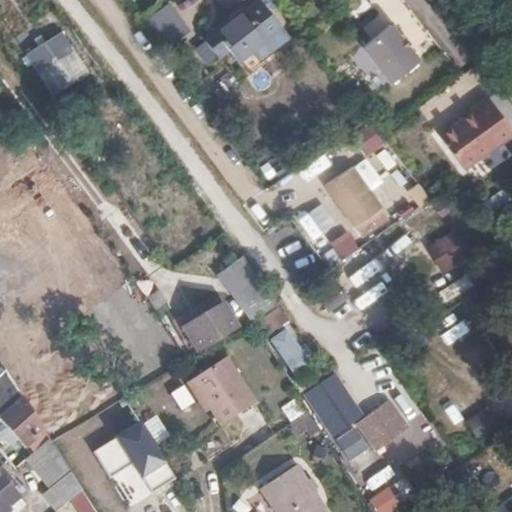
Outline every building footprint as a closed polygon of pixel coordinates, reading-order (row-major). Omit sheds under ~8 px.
[(230,49),(238,59),(277,25),(256,0),(255,0),(244,9),(243,7),(217,29),(205,38),(220,56),(230,49)] [(167,48),(189,29),(166,2),(144,20),(167,48)] [(202,34),(205,38),(217,29),(213,25),(202,34)] [(419,62),(388,25),(357,50),(389,88),(419,62)] [(75,48),(61,30),(29,54),(43,72),(75,48)] [(468,163),(511,127),(511,118),(489,90),(473,103),(474,104),(442,130),(468,163)] [(97,103),(117,130),(132,119),(112,92),(97,103)] [(367,157),(382,144),(364,123),(348,137),(367,157)] [(353,166),(326,184),(338,201),(344,197),(350,207),(349,207),(360,223),(383,207),(353,166)] [(413,190),(425,205),(434,198),(422,183),(413,190)] [(344,197),(338,201),(356,226),(360,223),(349,207),(350,207),(344,197)] [(399,258),(412,239),(401,232),(389,251),(399,258)] [(217,274),(248,326),(259,319),(267,333),(283,323),(244,258),(217,274)] [(409,330),(369,272),(338,293),(349,309),(357,303),(362,309),(371,303),(388,329),(374,336),(383,349),(409,330)] [(215,304),(196,274),(160,299),(179,328),(215,304)] [(506,352),(511,348),(511,328),(497,338),(506,352)] [(267,341),(290,376),(308,364),(285,329),(267,341)] [(186,383),(194,396),(200,393),(209,409),(218,424),(255,402),(227,356),(186,383)] [(178,412),(192,406),(183,388),(170,394),(178,412)] [(200,393),(194,396),(204,412),(209,409),(200,393)] [(0,420),(24,445),(43,427),(23,394),(0,414),(0,420)] [(410,428),(389,401),(354,427),(376,455),(410,428)] [(81,489),(52,440),(30,456),(49,486),(43,491),(59,509),(81,489)] [(275,511),(326,511),(296,464),(260,488),(275,511)] [(7,505),(18,495),(0,474),(0,511),(5,511),(10,508),(7,505)] [(387,489),(366,501),(372,511),(394,511),(399,510),(387,489)]
